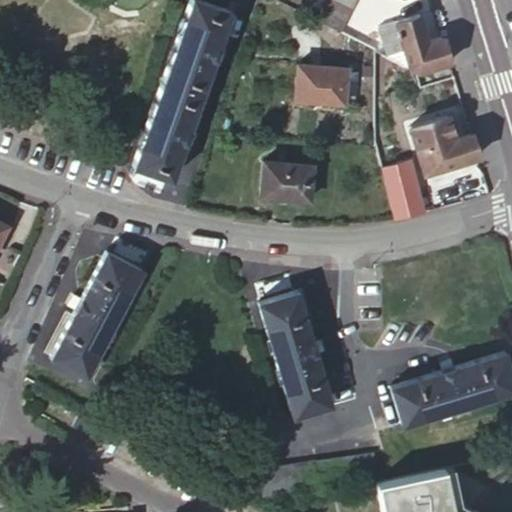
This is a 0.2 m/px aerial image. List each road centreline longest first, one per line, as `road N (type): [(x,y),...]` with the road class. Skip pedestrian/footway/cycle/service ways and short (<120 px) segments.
road 1 (residential): [(0,169),(151,218),(301,241),(393,237),(511,206)]
road 2 (unknown): [(227,12),(151,218)]
road 3 (unknown): [(346,242),(367,418)]
road 4 (secondary): [(486,11),(489,53),(511,129)]
